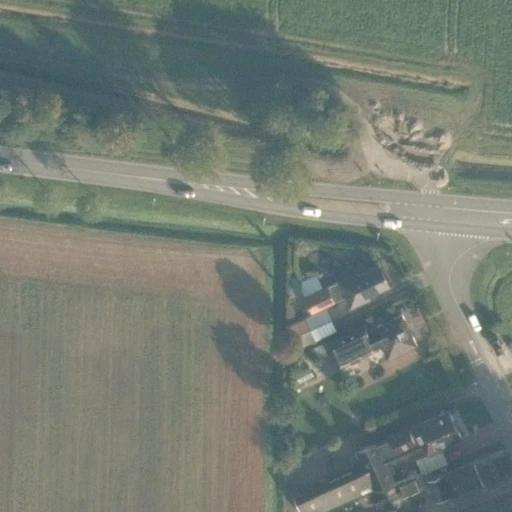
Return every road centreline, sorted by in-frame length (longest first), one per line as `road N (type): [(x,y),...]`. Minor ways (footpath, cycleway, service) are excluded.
road 1 (primary): [(435,212),(0,155)]
road 2 (residential): [(511,431),(440,284),(435,212)]
